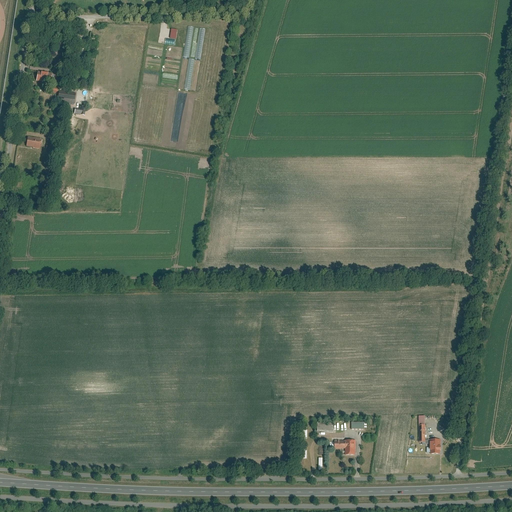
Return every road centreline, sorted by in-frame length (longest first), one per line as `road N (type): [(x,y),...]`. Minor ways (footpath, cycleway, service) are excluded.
road 1 (unclassified): [(0,469),(287,479),(511,470)]
road 2 (unclassified): [(511,500),(181,506),(0,497)]
road 3 (primary): [(511,485),(200,492),(1,483)]
road 4 (track): [(511,123),(457,474)]
road 5 (unclassified): [(0,212),(33,16)]
road 6 (unclassified): [(170,0),(155,14),(33,16)]
